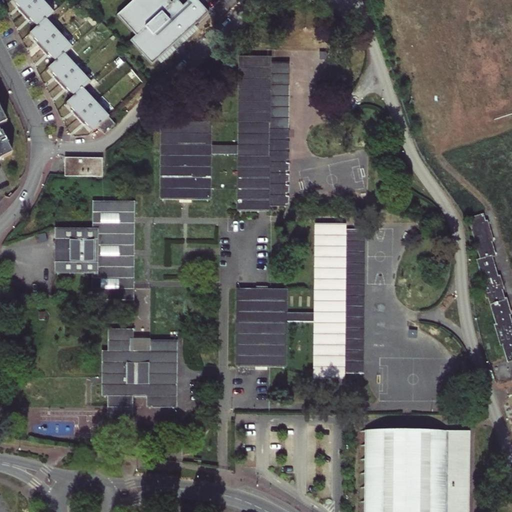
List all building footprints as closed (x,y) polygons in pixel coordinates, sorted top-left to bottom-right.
[(21,16),(37,0),(10,0),(11,0),(20,10),(18,12),(21,16)] [(45,20),(52,14),(38,0),(37,0),(21,16),(26,21),(29,20),(36,28),(45,20)] [(169,0),(133,0),(117,15),(136,35),(131,41),(152,64),(208,13),(195,0),(189,0),(183,6),(178,0),(174,0),(172,3),(169,0)] [(40,50),(57,34),(45,20),(36,28),(30,34),(38,43),(36,45),(40,50)] [(63,55),(70,48),(57,34),(40,50),(45,55),(47,53),(55,62),(63,55)] [(285,208),(287,61),(285,61),(262,62),(262,54),(242,55),(241,53),(240,144),(209,143),(209,118),(208,119),(164,119),(163,118),(162,201),(163,199),(209,201),(209,154),(240,155),(240,213),(241,211),(258,211),(260,213),(260,206),(284,206),(285,208)] [(58,85),(76,69),(63,55),(55,62),(47,69),(56,78),(54,81),(58,85)] [(82,89),(89,83),(76,69),(58,85),(63,90),(65,88),(73,97),(82,89)] [(77,120),(95,103),(82,89),(73,97),(66,103),(74,112),(72,114),(77,120)] [(92,132),(97,128),(108,118),(95,103),(77,120),(81,124),(83,122),(92,132)] [(0,160),(12,155),(1,133),(0,133),(0,126),(5,124),(0,112),(0,160)] [(108,118),(97,128),(103,135),(114,125),(108,118)] [(67,160),(67,176),(100,175),(100,159),(67,160)] [(131,304),(132,201),(130,201),(131,202),(97,201),(96,200),(95,230),(59,230),(58,228),(57,275),(59,273),(95,274),(94,303),(96,301),(130,302),(131,304)] [(511,313),(485,212),(468,217),(506,362),(511,360),(511,313)] [(317,382),(333,382),(334,382),(334,375),(360,375),(360,377),(362,377),(363,228),(335,229),(336,222),(334,224),(320,224),(318,222),(318,313),(286,313),(286,288),(241,289),(239,287),(239,369),(240,367),(284,368),(285,370),(285,324),(318,324),(317,382)] [(174,408),(174,341),(172,341),(151,341),(149,340),(149,352),(131,352),(131,329),(129,330),(111,328),(111,352),(105,350),(104,398),(110,397),(110,419),(130,415),(131,397),(149,398),(148,410),(150,409),(169,409),(174,408)] [(367,437),(366,511),(466,511),(467,442),(439,441),(440,433),(377,432),(377,437),(367,437)] [(439,441),(467,442),(467,433),(440,433),(439,441)]
